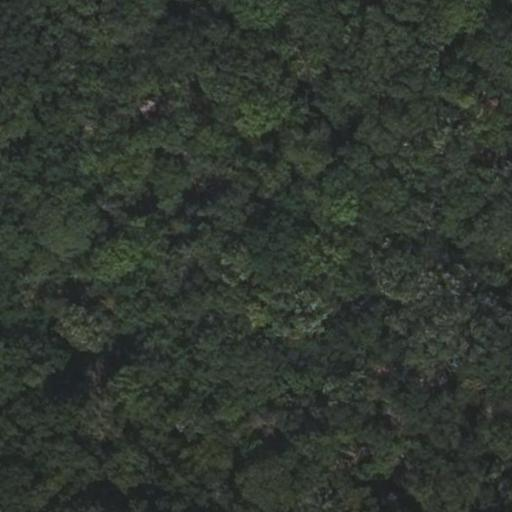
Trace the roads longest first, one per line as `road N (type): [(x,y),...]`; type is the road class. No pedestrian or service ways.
road 1 (track): [(0,244),(511,399)]
road 2 (track): [(0,193),(401,0)]
